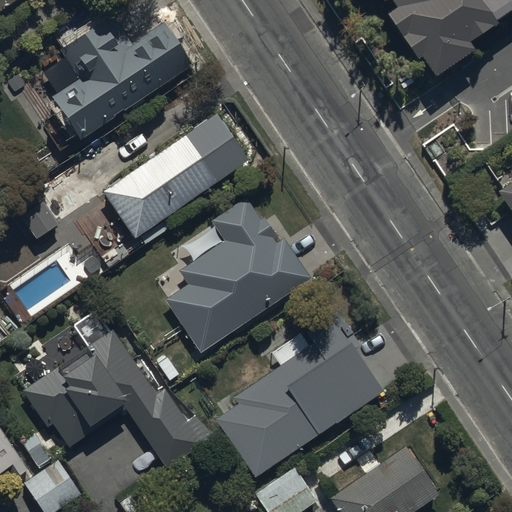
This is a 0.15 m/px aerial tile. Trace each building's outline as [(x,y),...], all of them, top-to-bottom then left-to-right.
[(0,0),(0,12),(17,0),(0,0)] [(111,14),(59,50),(78,76),(50,96),(83,142),(193,66),(162,22),(131,43),(111,14)] [(217,115),(103,193),(137,240),(250,163),(217,115)] [(100,198),(78,160),(36,184),(59,222),(100,198)] [(511,182),(498,191),(511,212),(511,182)] [(188,286),(165,301),(200,352),(311,278),(284,237),(278,242),(263,219),(260,221),(245,199),(210,222),(222,241),(178,271),(188,286)] [(215,418),(255,478),(390,387),(338,309),(303,333),(312,346),(233,400),(236,404),(215,418)] [(94,353),(61,374),(57,368),(22,390),(48,428),(53,424),(69,449),(99,430),(94,424),(123,406),(163,469),(212,438),(197,415),(187,421),(167,390),(156,397),(113,329),(89,345),(94,353)] [(5,422),(0,424),(0,488),(22,475),(24,478),(51,460),(34,432),(18,442),(5,422)] [(342,443),(315,462),(329,481),(355,463),(342,443)] [(415,511),(439,496),(407,447),(330,499),(338,511),(415,511)] [(58,460),(24,483),(43,511),(55,511),(81,495),(58,460)] [(302,511),(317,503),(296,468),(256,492),(268,511),(302,511)] [(144,486),(119,503),(124,511),(154,511),(159,509),(144,486)]
